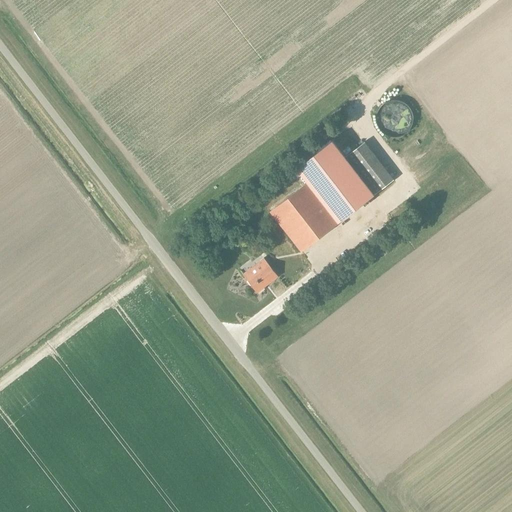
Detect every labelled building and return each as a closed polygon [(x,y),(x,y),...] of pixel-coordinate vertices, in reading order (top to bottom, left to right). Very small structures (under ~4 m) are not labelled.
[(295,169),(307,183),(338,223),(374,194),(345,156),(332,140),(295,169)] [(345,156),(374,194),(394,178),(365,140),(345,156)] [(338,223),(307,183),(270,212),(301,251),(338,223)] [(278,277),(267,262),(263,258),(243,274),(257,293),(278,277)] [(167,287),(161,290),(165,297),(171,293),(167,287)]
